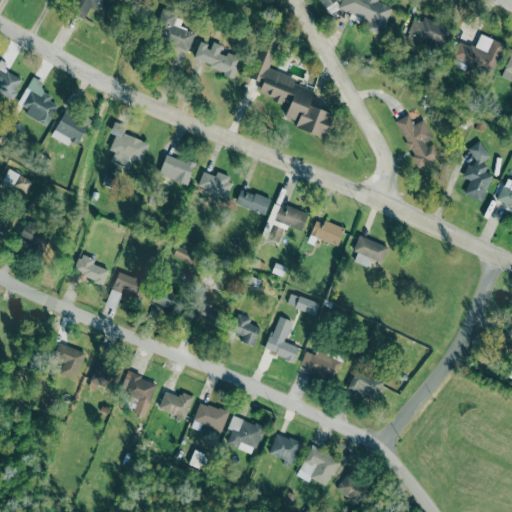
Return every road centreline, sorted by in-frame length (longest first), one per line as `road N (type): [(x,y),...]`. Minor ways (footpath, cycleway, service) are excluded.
road 1 (residential): [(0,22),(151,107),(511,264)]
road 2 (residential): [(0,276),(382,448),(433,511)]
road 3 (residential): [(292,0),(380,149),(384,169),(374,201)]
road 4 (residential): [(382,448),(469,327),(491,255)]
